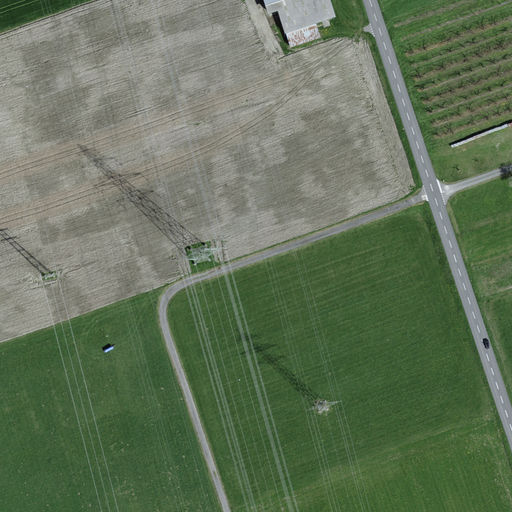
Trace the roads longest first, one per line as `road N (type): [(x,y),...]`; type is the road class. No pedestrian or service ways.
road 1 (track): [(227,511),(166,332),(166,298),(186,283),(434,195)]
road 2 (tertiary): [(434,195),(511,430)]
road 3 (tertiary): [(368,0),(434,195)]
